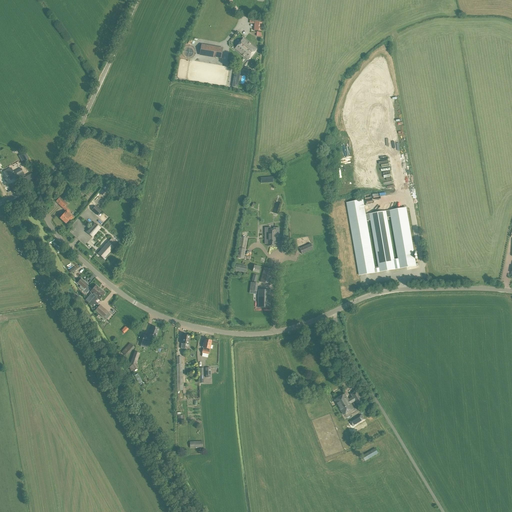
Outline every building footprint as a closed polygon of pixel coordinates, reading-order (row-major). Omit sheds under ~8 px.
[(262,21),(256,21),(254,20),(254,31),(261,31),(262,21)] [(248,60),(256,51),(257,49),(243,38),(235,49),(248,60)] [(221,58),(222,48),(202,45),(200,55),(215,57),(221,58)] [(21,168),(13,173),(11,168),(4,172),(7,178),(9,177),(10,179),(16,176),(18,180),(25,176),(21,168)] [(60,198),(56,201),(66,211),(61,216),(62,217),(60,218),(66,224),(70,220),(74,216),(69,212),(71,211),(66,206),(68,204),(60,197),(60,198)] [(97,215),(101,211),(96,206),(92,211),(97,215)] [(100,228),(94,223),(87,232),(93,237),(100,228)] [(264,227),(264,244),(267,244),(267,246),(276,246),(276,235),(279,235),(279,227),(273,227),(273,229),(270,229),(270,227),(264,227)] [(243,259),(247,238),(241,237),(237,258),(243,259)] [(104,259),(117,244),(112,238),(98,253),(104,259)] [(302,254),(313,249),(310,243),(299,248),(302,254)] [(287,247),(285,252),(295,256),(297,250),(287,247)] [(235,271),(246,273),(247,266),(236,264),(235,271)] [(260,267),(256,266),(254,265),(252,272),(259,274),(260,267)] [(270,284),(274,270),(264,267),(260,282),(270,284)] [(83,290),(88,285),(81,279),(78,283),(81,286),(80,288),(83,290)] [(86,300),(88,303),(100,289),(96,285),(90,292),(92,293),(86,300)] [(105,294),(100,289),(88,303),(91,305),(98,298),(100,300),(105,294)] [(270,308),(270,290),(258,290),(258,307),(270,308)] [(108,313),(100,305),(95,311),(104,318),(108,313)] [(156,337),(159,329),(152,327),(151,330),(150,330),(147,337),(144,336),(140,347),(147,349),(151,335),(156,337)] [(183,339),(181,348),(185,349),(186,344),(189,345),(190,336),(184,335),(183,339)] [(203,349),(202,353),(209,355),(210,351),(209,351),(209,349),(210,349),(211,341),(205,340),(204,343),(203,343),(202,348),(203,348),(203,349)] [(126,356),(134,347),(130,343),(122,352),(126,356)] [(130,367),(132,371),(138,368),(136,364),(139,354),(135,352),(130,367)] [(345,394),(335,400),(344,415),(352,410),(349,405),(355,401),(358,405),(365,401),(358,390),(351,395),(353,397),(349,400),(345,394)] [(363,420),(363,419),(361,415),(350,422),(353,426),(363,420)] [(374,446),(361,453),(367,463),(380,456),(374,446)]
